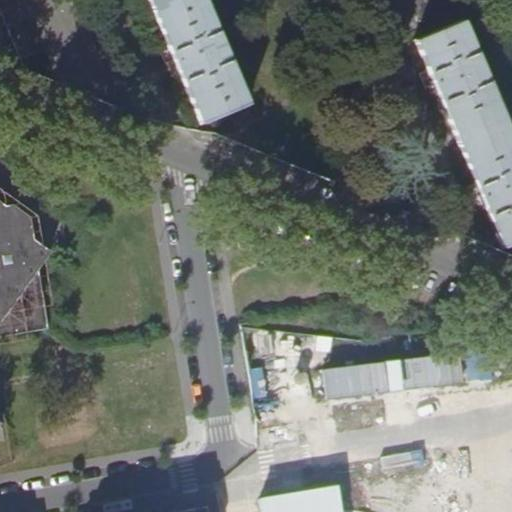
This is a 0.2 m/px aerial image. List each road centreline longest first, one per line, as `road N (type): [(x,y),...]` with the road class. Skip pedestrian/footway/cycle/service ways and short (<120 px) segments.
road 1 (residential): [(86,109),(511,287)]
road 2 (unknown): [(477,271),(416,94),(396,2)]
road 3 (unknown): [(250,464),(511,416)]
road 4 (residential): [(0,508),(250,464)]
